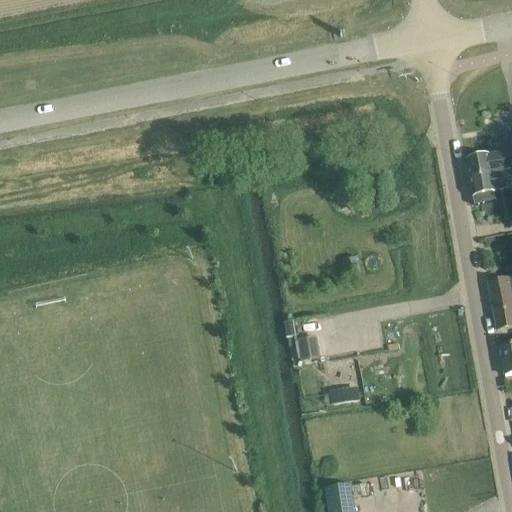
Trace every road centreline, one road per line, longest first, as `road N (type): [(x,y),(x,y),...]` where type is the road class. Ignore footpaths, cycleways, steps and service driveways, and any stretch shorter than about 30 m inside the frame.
road 1 (unclassified): [(426,32),(511,505)]
road 2 (unclassified): [(0,118),(426,32)]
